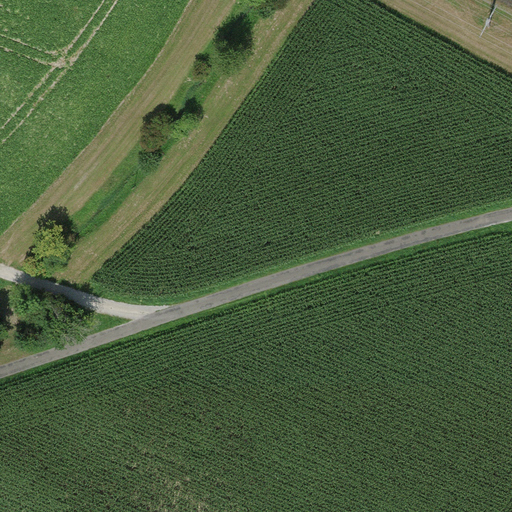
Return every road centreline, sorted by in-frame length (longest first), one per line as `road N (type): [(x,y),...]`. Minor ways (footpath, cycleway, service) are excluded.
road 1 (track): [(0,375),(511,216)]
road 2 (track): [(170,319),(124,314),(0,272)]
road 3 (track): [(383,0),(511,67)]
